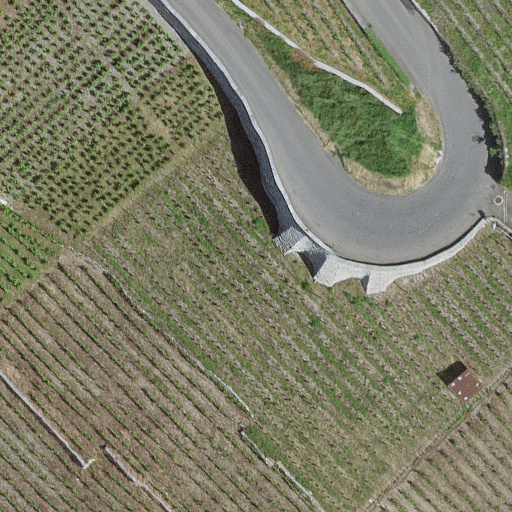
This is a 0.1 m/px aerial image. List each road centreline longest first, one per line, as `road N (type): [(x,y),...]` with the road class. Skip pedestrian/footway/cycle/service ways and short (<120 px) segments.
road 1 (unclassified): [(465,180),(457,195),(410,224),(377,228),(350,220),(324,192),(236,48),(193,0)]
road 2 (unclassified): [(380,0),(462,116),(465,180)]
